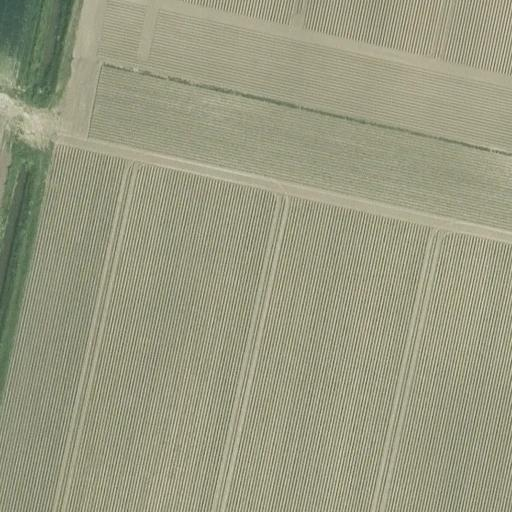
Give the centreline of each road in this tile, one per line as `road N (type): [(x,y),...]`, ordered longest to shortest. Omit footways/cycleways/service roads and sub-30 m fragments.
road 1 (track): [(0,377),(56,111),(16,103)]
road 2 (track): [(38,0),(0,180)]
